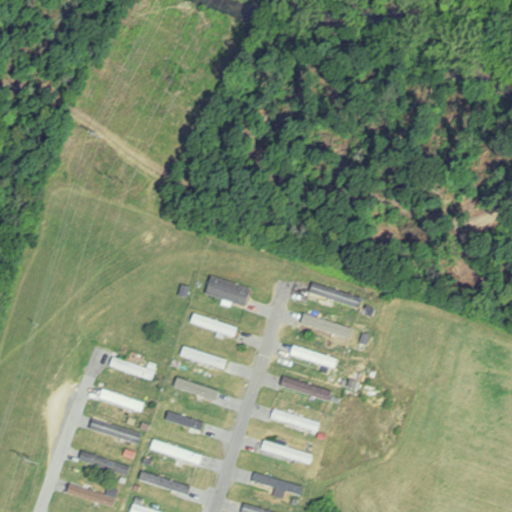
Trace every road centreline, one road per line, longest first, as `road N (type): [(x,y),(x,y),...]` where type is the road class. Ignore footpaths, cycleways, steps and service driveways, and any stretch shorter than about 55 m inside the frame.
road 1 (residential): [(216,511),(291,283)]
road 2 (residential): [(105,347),(42,511)]
